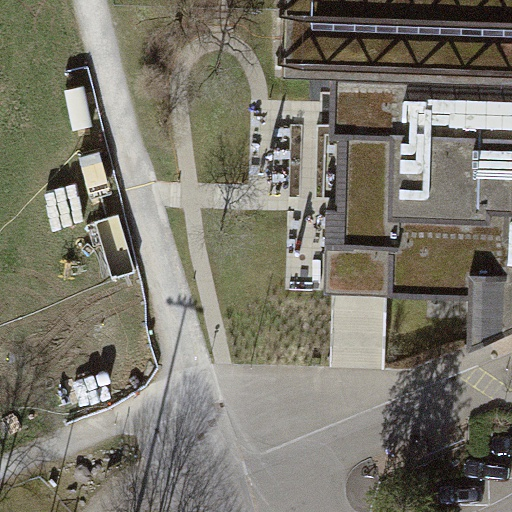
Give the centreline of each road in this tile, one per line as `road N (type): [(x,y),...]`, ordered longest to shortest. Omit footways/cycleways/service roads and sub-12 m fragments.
road 1 (track): [(194,396),(98,0)]
road 2 (track): [(0,471),(194,396)]
